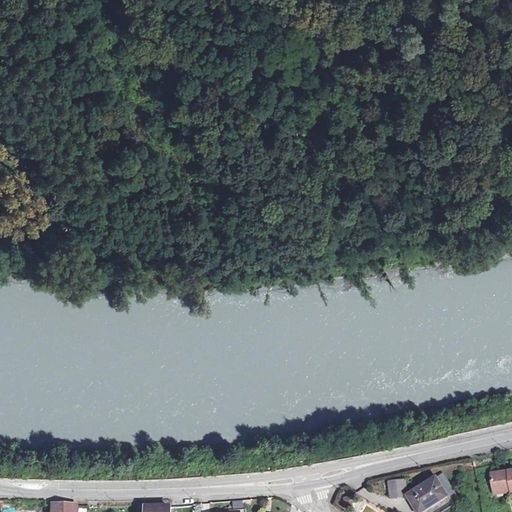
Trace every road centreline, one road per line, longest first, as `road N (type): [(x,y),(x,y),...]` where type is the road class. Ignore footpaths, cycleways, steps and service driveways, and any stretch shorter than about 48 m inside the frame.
road 1 (tertiary): [(0,488),(308,480)]
road 2 (tertiary): [(308,480),(511,431)]
